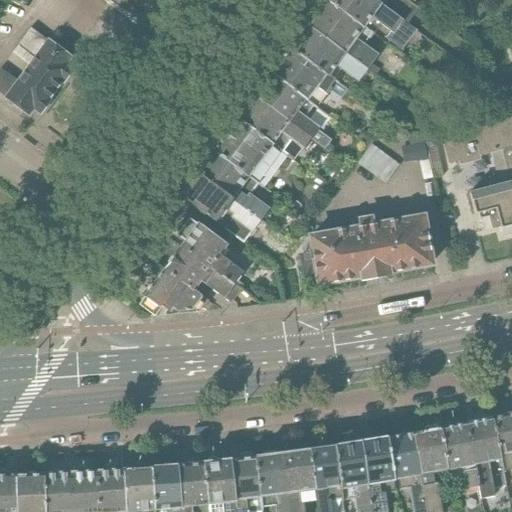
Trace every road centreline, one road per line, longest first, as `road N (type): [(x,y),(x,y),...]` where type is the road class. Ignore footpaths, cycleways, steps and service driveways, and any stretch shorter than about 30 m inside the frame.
road 1 (residential): [(35,409),(61,429),(157,423),(303,407),(511,368)]
road 2 (primary): [(35,409),(254,386),(511,341)]
road 3 (residential): [(64,255),(251,0)]
road 4 (secondary): [(511,284),(310,324),(268,352)]
road 5 (primary): [(511,312),(268,352)]
road 6 (primary): [(159,360),(0,370)]
road 7 (residential): [(159,360),(94,323),(64,255)]
